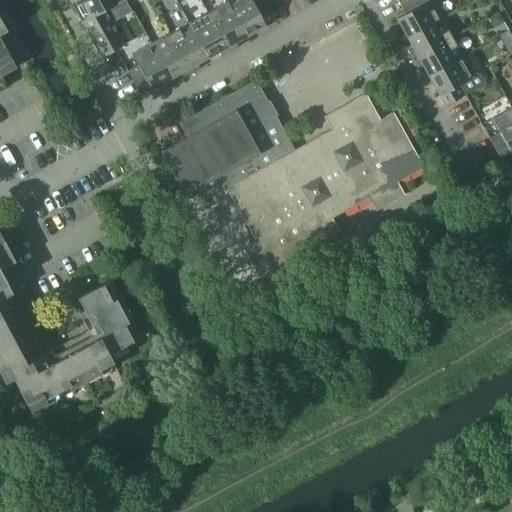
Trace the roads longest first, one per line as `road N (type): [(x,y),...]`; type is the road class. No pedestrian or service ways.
road 1 (residential): [(0,194),(30,191),(130,135),(87,53)]
road 2 (residential): [(142,110),(345,0)]
road 3 (residential): [(475,190),(364,0)]
